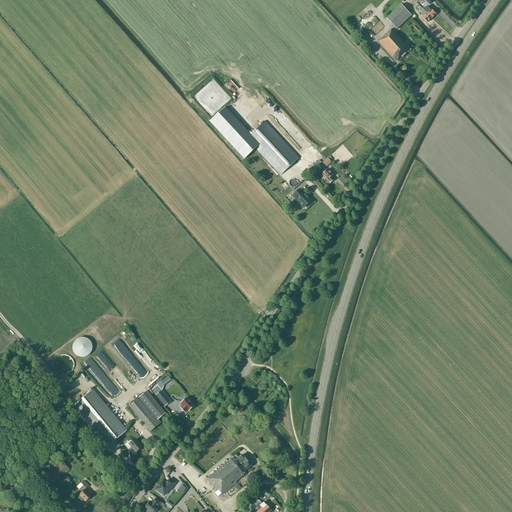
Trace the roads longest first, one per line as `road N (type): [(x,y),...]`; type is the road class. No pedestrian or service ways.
road 1 (unclassified): [(166,461),(218,397),(486,0)]
road 2 (primary): [(306,511),(317,411),(351,274),(394,170),(494,0)]
road 3 (unknown): [(166,461),(118,406),(151,375)]
